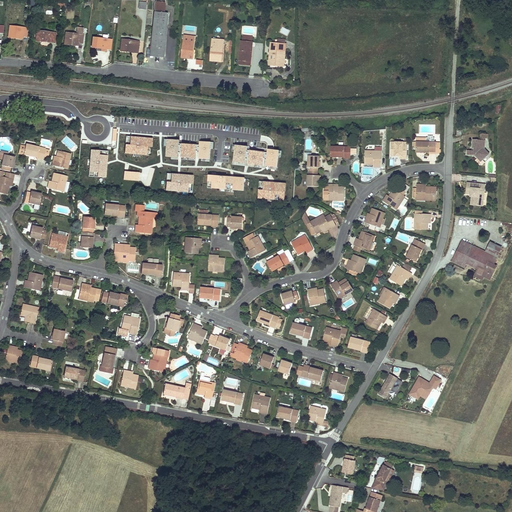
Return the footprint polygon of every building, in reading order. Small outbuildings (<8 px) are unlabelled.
[(165,4),(155,3),(154,12),(164,12),(165,4)] [(164,12),(154,12),(150,56),(163,58),(167,13),(164,12)] [(27,28),(10,27),(9,38),(15,39),(15,38),(19,38),(20,36),(23,36),(26,37),(27,28)] [(76,34),(66,32),(65,44),(71,45),(71,44),(75,44),(76,42),(79,43),(83,43),(84,35),(82,34),(83,27),(77,27),(76,34)] [(57,34),(37,31),(36,41),(55,43),(57,34)] [(195,37),(184,35),(182,58),(192,59),(195,37)] [(112,40),(93,37),(92,47),(111,50),(112,40)] [(139,41),(122,39),(120,51),(126,51),(127,50),(131,51),(131,49),(135,50),(138,50),(139,41)] [(224,40),(212,39),(211,59),(222,60),(224,40)] [(251,62),(253,42),(252,42),(243,41),(241,41),(239,61),(251,62)] [(277,43),(271,43),(269,65),(283,66),(285,44),(277,43)] [(127,137),(125,153),(150,155),(152,139),(127,137)] [(483,160),(490,153),(485,148),(486,140),(480,139),(474,139),(474,143),(473,148),(476,148),(476,150),(473,150),(468,150),(468,154),(475,155),(479,158),(476,160),(480,165),(482,165),(485,162),(483,160)] [(168,140),(167,158),(208,161),(210,143),(168,140)] [(407,143),(391,142),(390,156),(399,156),(399,159),(402,159),(407,159),(407,143)] [(426,142),(416,142),(416,147),(416,152),(422,152),(429,152),(429,153),(436,154),(436,153),(436,151),(439,152),(439,143),(436,143),(434,142),(426,142)] [(25,146),(23,154),(36,157),(36,158),(43,160),(44,156),(45,149),(26,144),(25,146)] [(234,166),(277,170),(279,150),(236,146),(234,166)] [(351,147),(331,147),(330,157),(344,157),(344,158),(346,158),(351,158),(351,147)] [(91,149),(89,175),(105,177),(107,150),(91,149)] [(71,154),(58,150),(56,158),(54,158),(53,163),(52,165),(65,168),(67,159),(69,160),(71,154)] [(9,153),(1,151),(0,153),(0,159),(3,160),(4,154),(8,155),(9,153)] [(381,151),(365,151),(365,164),(373,164),(373,167),(375,167),(381,167),(381,151)] [(8,155),(4,154),(3,160),(2,165),(3,166),(2,170),(11,172),(12,168),(14,168),(15,165),(13,164),(15,157),(8,155)] [(308,167),(310,167),(318,167),(320,167),(320,164),(319,164),(319,160),(319,156),(311,156),(308,156),(308,161),(308,167)] [(0,192),(7,194),(9,185),(12,186),(13,181),(13,179),(14,174),(6,172),(5,177),(2,176),(0,175),(0,192)] [(124,172),(123,179),(138,181),(139,173),(124,172)] [(67,176),(54,173),(53,178),(52,181),(49,181),(47,188),(63,192),(66,182),(67,176)] [(166,174),(165,189),(191,191),(192,176),(166,174)] [(245,178),(208,175),(207,187),(244,190),(245,178)] [(318,175),(310,175),(308,175),(308,187),(319,187),(319,182),(319,179),(320,179),(320,175),(318,175)] [(260,182),(259,198),(283,200),(285,184),(260,182)] [(486,185),(468,183),(468,188),(467,193),(471,194),(474,194),(473,204),(483,205),(486,185)] [(329,187),(324,187),(324,197),(329,197),(338,198),(338,200),(344,201),(345,187),(341,187),(336,187),(336,185),(329,184),(329,187)] [(416,188),(416,191),(416,198),(426,198),(426,200),(436,200),(437,187),(426,187),(424,187),(424,185),(419,185),(416,185),(416,188)] [(396,190),(403,195),(405,192),(398,187),(396,190)] [(403,195),(396,190),(394,189),(389,196),(387,195),(385,197),(383,201),(396,210),(405,196),(403,195)] [(40,205),(42,194),(34,192),(35,191),(31,190),(31,192),(27,191),(25,201),(24,202),(28,203),(28,201),(29,202),(40,205)] [(125,206),(105,204),(104,214),(117,216),(117,217),(124,217),(125,206)] [(151,234),(152,221),(149,221),(150,212),(143,211),(141,210),(142,205),(136,205),(135,211),(137,211),(137,216),(139,216),(138,224),(140,224),(140,225),(138,225),(136,225),(135,233),(151,234)] [(385,213),(372,208),(369,216),(367,215),(366,218),(365,222),(367,223),(366,227),(375,230),(377,227),(380,218),(382,219),(385,213)] [(430,218),(430,214),(423,214),(423,211),(415,211),(415,214),(418,214),(417,223),(415,223),(415,229),(428,230),(428,221),(430,221),(430,218)] [(200,214),(199,214),(198,224),(211,225),(211,226),(214,226),(218,227),(219,216),(208,215),(200,214)] [(331,228),(330,226),(331,225),(332,227),(336,225),(330,214),(325,217),(317,221),(315,219),(310,222),(310,223),(306,225),(311,235),(315,233),(316,234),(322,231),(324,230),(325,231),(331,228)] [(94,218),(84,217),(83,228),(94,229),(95,225),(94,225),(94,218)] [(231,218),(231,227),(231,229),(234,229),(234,228),(239,228),(242,229),(243,217),(231,217),(231,218)] [(43,228),(32,226),(29,237),(34,238),(37,239),(36,239),(40,240),(40,238),(45,239),(46,231),(42,230),(43,228)] [(375,235),(362,231),(359,239),(357,238),(355,242),(354,245),(356,246),(361,248),(369,251),(375,235)] [(93,233),(82,232),(81,243),(81,247),(83,247),(92,248),(93,241),(94,241),(94,237),(92,237),(93,233)] [(58,235),(52,233),(49,246),(57,248),(57,251),(61,252),(64,253),(68,237),(66,237),(58,235)] [(253,233),(244,238),(250,250),(248,251),(250,255),(251,258),(266,250),(258,236),(255,237),(253,233)] [(306,235),(291,243),(298,254),(305,250),(306,253),(310,251),(313,249),(306,235)] [(201,239),(188,238),(188,247),(185,247),(184,253),(198,254),(198,246),(201,246),(201,242),(201,239)] [(412,245),(421,250),(422,250),(425,244),(415,239),(412,245)] [(457,250),(452,261),(464,267),(466,263),(478,269),(483,257),(472,251),(474,247),(462,240),(457,250)] [(502,248),(491,242),(487,251),(498,257),(502,248)] [(117,244),(115,244),(113,259),(119,260),(119,257),(128,258),(128,261),(134,261),(136,248),(128,247),(128,245),(120,244),(120,247),(117,246),(117,244)] [(419,254),(421,250),(412,245),(407,257),(416,262),(419,254)] [(474,247),(472,251),(483,257),(489,259),(491,255),(474,247)] [(284,252),(290,262),(294,260),(289,250),(284,252)] [(284,252),(279,255),(279,256),(283,265),(284,266),(286,264),(290,262),(284,252)] [(358,273),(361,264),(364,265),(366,259),(354,254),(351,262),(349,261),(346,268),(350,269),(348,272),(355,275),(356,272),(358,273)] [(213,256),(210,255),(208,268),(218,269),(218,271),(224,272),(225,259),(217,258),(217,256),(213,256)] [(497,258),(491,255),(489,259),(487,262),(494,265),(497,258)] [(272,271),(283,265),(279,256),(267,262),(272,271)] [(483,257),(478,269),(480,270),(483,271),(487,262),(489,259),(483,257)] [(494,265),(487,262),(483,271),(480,270),(478,273),(482,275),(482,276),(484,277),(491,280),(497,267),(494,265)] [(162,265),(142,264),(141,274),(149,274),(154,275),(155,276),(161,276),(162,265)] [(409,272),(402,268),(397,266),(390,279),(401,286),(406,279),(408,280),(410,276),(411,274),(409,272)] [(478,273),(480,270),(478,269),(474,276),(483,280),(484,277),(482,276),(482,275),(478,273)] [(43,275),(30,272),(28,281),(25,280),(25,283),(24,287),(39,291),(43,275)] [(190,274),(173,273),(172,286),(181,287),(181,289),(184,290),(188,290),(188,287),(189,287),(189,290),(189,293),(194,293),(195,285),(189,285),(190,274)] [(60,277),(54,276),(51,287),(71,291),(73,281),(67,280),(60,278),(60,277)] [(381,279),(375,277),(373,282),(378,285),(381,279)] [(353,290),(346,278),(339,283),(338,281),(334,283),(331,285),(340,298),(353,290)] [(98,303),(101,291),(96,290),(97,289),(93,288),(89,287),(89,285),(82,284),(79,296),(88,298),(88,301),(94,302),(98,303)] [(221,290),(201,288),(200,298),(213,299),(213,300),(216,300),(220,301),(221,290)] [(315,289),(308,290),(310,303),(320,301),(320,304),(326,302),(323,289),(320,290),(316,291),(315,289)] [(399,295),(388,289),(384,297),(381,296),(378,301),(390,308),(392,304),(394,301),(396,302),(399,295)] [(296,302),(295,300),(293,292),(292,290),(288,291),(288,292),(286,293),(281,294),(285,305),(296,302)] [(109,294),(104,292),(102,301),(107,302),(107,303),(117,306),(120,295),(116,294),(113,293),(114,292),(110,291),(109,294)] [(39,308),(23,304),(20,315),(25,316),(30,317),(29,322),(32,323),(36,324),(39,308)] [(387,317),(374,309),(365,323),(377,329),(379,326),(381,322),(383,323),(387,317)] [(279,318),(260,311),(257,320),(269,325),(269,326),(271,327),(275,328),(276,327),(276,326),(280,327),(282,322),(279,320),(279,319),(279,318)] [(177,331),(179,325),(180,321),(178,320),(178,318),(179,316),(171,314),(170,318),(169,318),(167,325),(166,325),(165,329),(167,329),(166,334),(168,338),(174,336),(175,331),(177,331)] [(131,317),(124,316),(121,329),(121,328),(119,334),(127,336),(128,330),(130,331),(129,333),(137,335),(140,319),(138,319),(131,317)] [(313,328),(293,323),(290,333),(296,335),(303,336),(303,337),(310,339),(313,328)] [(203,344),(207,331),(203,329),(200,328),(200,326),(194,324),(189,336),(197,339),(196,341),(203,344)] [(341,331),(326,327),(322,340),(331,343),(330,345),(334,346),(338,347),(341,336),(346,337),(348,329),(342,328),(341,331)] [(66,331),(55,329),(53,336),(52,336),(51,338),(51,340),(54,340),(53,345),(62,347),(63,342),(66,331)] [(219,336),(215,335),(212,344),(221,348),(226,349),(226,350),(231,339),(228,338),(224,336),(224,335),(220,334),(219,336)] [(370,343),(350,337),(348,347),(353,348),(361,351),(367,353),(370,343)] [(246,345),(239,342),(238,344),(235,354),(243,357),(242,360),(248,363),(253,350),(250,349),(245,347),(246,345)] [(235,354),(238,344),(234,343),(230,352),(235,354)] [(12,346),(8,345),(5,358),(14,360),(14,363),(20,364),(23,351),(15,349),(16,347),(12,346)] [(117,349),(106,346),(102,366),(101,365),(100,371),(112,374),(113,368),(112,368),(115,355),(116,355),(117,349)] [(166,363),(167,357),(168,357),(169,352),(153,348),(151,353),(154,354),(152,362),(150,362),(148,369),(161,372),(163,362),(166,363)] [(267,355),(264,354),(260,364),(271,368),(275,357),(271,355),(271,356),(267,355)] [(36,356),(32,356),(30,366),(50,371),(52,361),(39,358),(39,357),(36,356)] [(286,360),(282,359),(278,371),(289,374),(293,363),(288,362),(286,361),(286,360)] [(321,381),(324,371),(310,367),(310,366),(304,365),(304,367),(299,366),(297,375),(321,381)] [(86,371),(66,367),(64,377),(73,379),(77,380),(77,381),(84,382),(86,371)] [(131,372),(124,370),(121,383),(130,385),(130,387),(136,389),(139,376),(131,374),(131,372)] [(339,387),(339,390),(345,391),(348,378),(340,377),(341,374),(336,373),(333,373),(332,375),(330,375),(329,379),(331,379),(330,385),(339,387)] [(396,392),(402,381),(390,374),(379,394),(386,398),(391,389),(396,392)] [(436,390),(441,380),(434,376),(430,384),(429,384),(427,383),(427,382),(419,377),(409,394),(415,398),(418,392),(421,394),(426,392),(429,394),(433,388),(436,390)] [(210,379),(200,377),(199,380),(196,393),(204,395),(204,397),(208,398),(211,399),(215,383),(209,382),(210,379)] [(185,388),(165,384),(163,394),(173,396),(176,397),(176,398),(187,400),(190,389),(191,384),(186,383),(185,388)] [(244,394),(224,390),(222,400),(235,403),(235,404),(239,404),(241,405),(244,394)] [(268,413),(271,398),(265,397),(260,395),(255,394),(252,407),(259,409),(260,408),(261,408),(261,409),(260,412),(268,413)] [(327,410),(311,406),(308,419),(316,421),(315,424),(322,425),(329,427),(330,422),(324,420),(327,410)] [(290,419),(293,410),(280,407),(277,417),(285,418),(290,419)] [(299,411),(293,410),(290,419),(290,420),(297,422),(299,411)] [(355,456),(348,455),(346,465),(347,465),(347,467),(346,467),(345,473),(348,474),(354,475),(356,461),(355,461),(355,456)] [(375,483),(383,487),(385,482),(388,483),(390,477),(388,476),(391,469),(392,465),(386,462),(386,463),(384,462),(383,465),(382,465),(380,472),(381,472),(380,473),(379,473),(377,479),(375,483)] [(385,490),(388,483),(385,482),(383,487),(375,483),(373,488),(385,490)] [(339,486),(334,485),(333,491),(335,491),(333,497),(332,497),(330,506),(332,506),(339,508),(341,508),(343,493),(348,494),(349,488),(339,486)] [(374,492),(368,509),(366,509),(365,511),(373,511),(374,511),(376,511),(377,511),(384,496),(374,492)]
